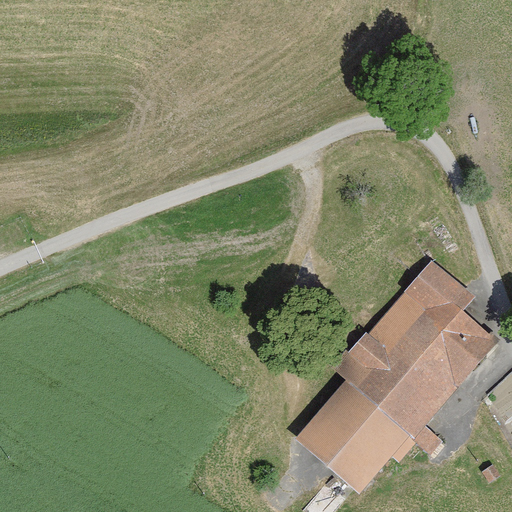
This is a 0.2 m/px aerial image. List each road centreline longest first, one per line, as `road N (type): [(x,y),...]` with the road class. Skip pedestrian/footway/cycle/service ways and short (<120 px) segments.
road 1 (unclassified): [(0,268),(337,132),(386,121),(423,132),(445,156),(511,321)]
road 2 (track): [(277,300),(313,203),(307,147)]
